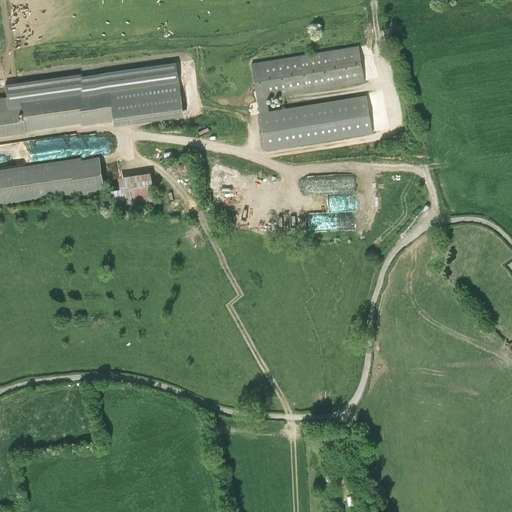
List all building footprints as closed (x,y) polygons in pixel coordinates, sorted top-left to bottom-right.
[(349,62),(246,79),(253,117),(355,100),(349,62)] [(0,119),(0,158),(174,137),(170,102),(28,120),(29,128),(17,129),(15,118),(0,119)] [(252,134),(260,172),(368,153),(360,115),(252,134)] [(88,178),(0,190),(0,225),(94,211),(88,178)] [(142,196),(111,202),(115,230),(147,225),(142,196)]
